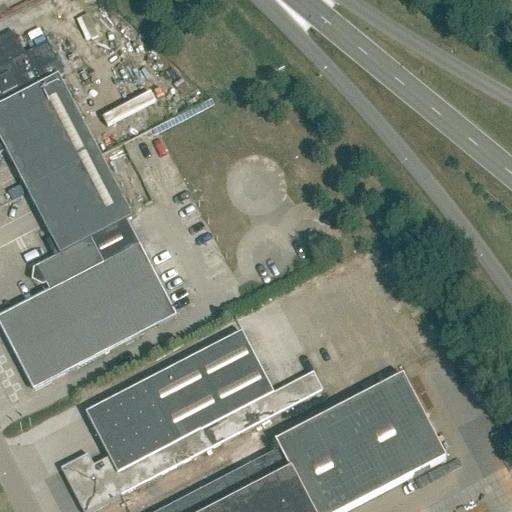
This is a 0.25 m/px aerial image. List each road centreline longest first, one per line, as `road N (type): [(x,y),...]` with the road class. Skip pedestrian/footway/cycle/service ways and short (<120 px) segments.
road 1 (primary): [(268,0),(475,236),(511,290)]
road 2 (secondary): [(511,173),(299,0)]
road 3 (primary): [(511,97),(350,0)]
